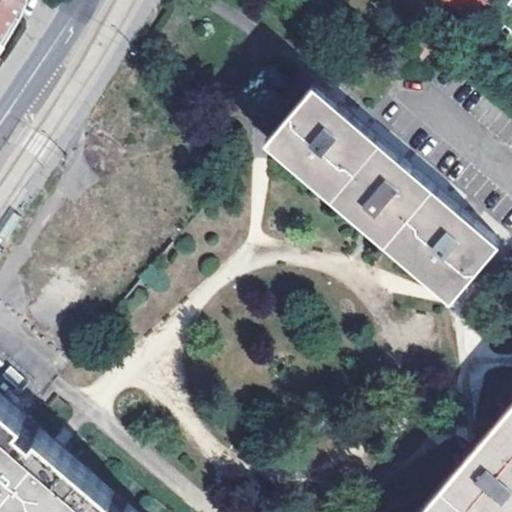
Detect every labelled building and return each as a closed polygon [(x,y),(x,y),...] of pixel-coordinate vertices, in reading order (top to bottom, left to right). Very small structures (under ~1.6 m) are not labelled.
[(0,0),(0,43),(6,48),(24,21),(19,18),(27,0),(0,0)] [(437,34),(447,42),(477,25),(473,21),(455,9),(437,34)] [(409,54),(417,60),(447,42),(437,34),(428,28),(409,54)] [(503,241),(316,82),(276,129),(313,161),(374,213),(436,266),(463,289),(503,241)] [(0,511),(145,511),(130,499),(114,486),(50,431),(38,421),(28,414),(22,408),(0,389),(0,511)] [(511,511),(511,403),(468,454),(418,511),(511,511)]
